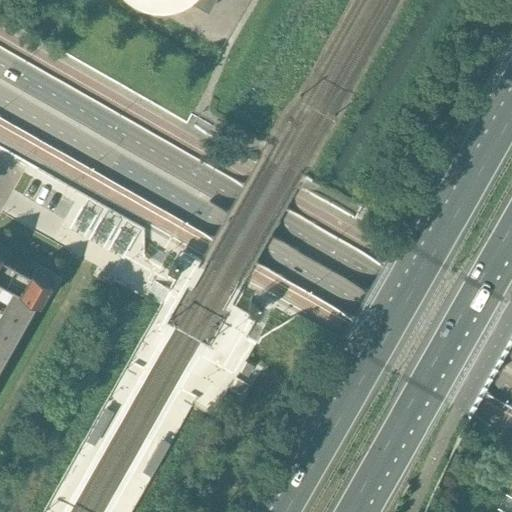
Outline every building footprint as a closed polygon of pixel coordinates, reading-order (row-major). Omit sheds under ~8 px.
[(136,0),(153,10),(187,0),(190,0),(209,10),(214,0),(136,0)] [(5,258),(0,267),(0,280),(1,282),(17,290),(28,271),(5,258)] [(169,271),(168,273),(176,277),(177,278),(183,266),(174,261),(170,268),(169,271)] [(101,270),(97,279),(110,286),(113,281),(115,278),(101,270)] [(53,282),(32,271),(31,273),(28,271),(17,290),(37,301),(41,304),(53,282)] [(1,282),(0,283),(0,303),(27,319),(37,301),(17,290),(1,282)] [(254,302),(247,314),(256,319),(263,307),(254,302)] [(0,303),(0,326),(17,336),(27,319),(0,303)] [(17,336),(0,326),(0,350),(7,354),(17,336)] [(245,363),(239,374),(246,378),(252,367),(245,363)] [(248,385),(237,379),(231,390),(242,396),(248,385)] [(95,448),(113,415),(103,409),(84,443),(95,448)] [(170,446),(161,440),(142,473),(151,480),(170,446)]
